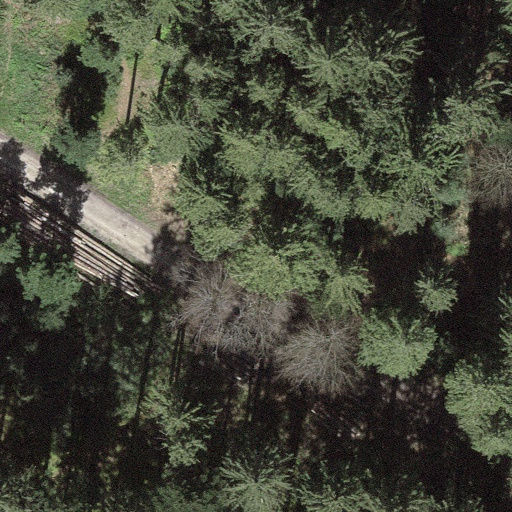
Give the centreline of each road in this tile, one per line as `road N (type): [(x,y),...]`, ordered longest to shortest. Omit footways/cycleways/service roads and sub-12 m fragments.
road 1 (track): [(0,166),(150,262),(511,448)]
road 2 (track): [(511,242),(401,261),(150,262)]
